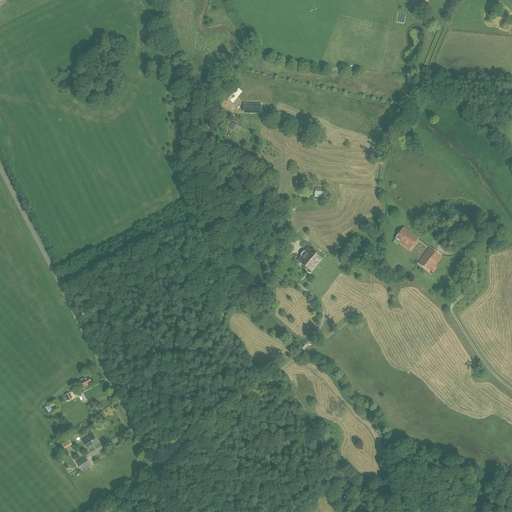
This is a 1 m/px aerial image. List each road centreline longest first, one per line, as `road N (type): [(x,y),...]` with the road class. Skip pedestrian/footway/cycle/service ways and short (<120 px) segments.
road 1 (unclassified): [(157,467),(0,165)]
road 2 (track): [(511,385),(488,364),(454,310),(475,282),(475,253)]
